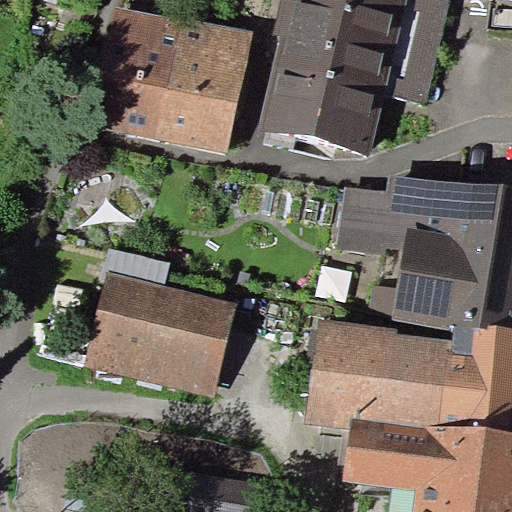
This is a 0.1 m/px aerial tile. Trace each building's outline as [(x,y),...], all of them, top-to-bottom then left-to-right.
[(395,0),(276,0),(247,137),(361,161),(395,0)] [(242,43),(102,15),(78,136),(218,164),(242,43)] [(382,202),(345,198),(330,320),(511,341),(511,198),(385,183),(382,202)] [(231,313),(96,283),(76,373),(210,403),(231,313)] [(511,342),(308,328),(299,429),(511,447),(511,342)] [(511,511),(511,454),(333,437),(327,493),(401,501),(399,511),(511,511)] [(274,511),(277,491),(181,477),(175,511),(274,511)]
